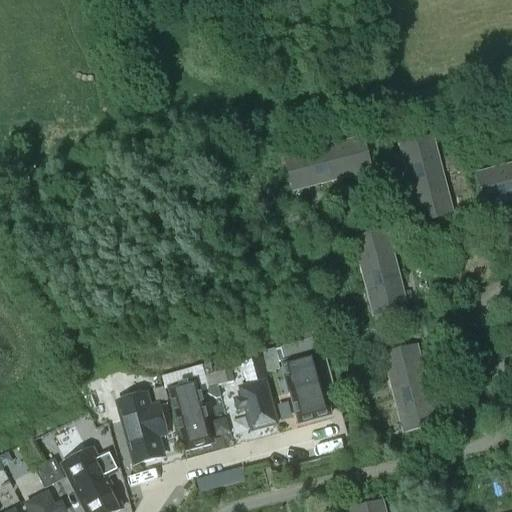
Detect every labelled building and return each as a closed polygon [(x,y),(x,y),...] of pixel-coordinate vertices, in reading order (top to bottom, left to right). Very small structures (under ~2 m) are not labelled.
[(399,147),(401,153),(419,225),(451,217),(431,139),(399,147)] [(284,160),(292,192),(370,172),(362,140),(284,160)] [(403,166),(401,155),(393,158),(395,168),(403,166)] [(484,208),(490,206),(511,200),(511,166),(476,176),(484,208)] [(355,185),(365,183),(363,174),(352,177),(355,185)] [(302,199),(312,196),(310,188),(300,191),(302,199)] [(494,215),(504,212),(502,204),(491,207),(494,215)] [(417,218),(414,208),(406,210),(409,220),(417,218)] [(405,310),(404,304),(385,232),(353,240),(373,318),(405,310)] [(399,249),(396,239),(388,241),(391,251),(399,249)] [(412,302),(410,292),(402,294),(404,304),(412,302)] [(280,350),(273,352),(275,359),(276,365),(316,354),(313,343),(312,341),(280,349),(280,350)] [(403,434),(435,426),(415,348),(383,356),(403,434)] [(273,351),(261,354),(261,356),(263,362),(267,374),(278,371),(276,365),(275,359),(273,352),(273,351)] [(222,366),(214,368),(216,375),(223,373),(241,368),(240,365),(247,363),(245,355),(221,361),(222,366)] [(428,365),(426,355),(418,357),(420,367),(428,365)] [(247,363),(240,365),(241,368),(245,385),(267,379),(262,362),(262,359),(247,363)] [(321,416),(304,360),(280,368),(297,424),(321,416)] [(203,378),(206,390),(227,385),(223,373),(216,375),(213,375),(203,378)] [(73,390),(79,403),(114,388),(109,375),(73,390)] [(275,426),(263,381),(238,388),(250,432),(275,426)] [(163,389),(157,391),(152,392),(155,404),(167,401),(163,389)] [(186,389),(167,394),(181,450),(200,445),(186,389)] [(148,393),(114,402),(131,469),(166,460),(148,393)] [(442,418),(439,408),(431,410),(434,420),(442,418)] [(59,463),(82,511),(119,511),(120,511),(89,448),(59,463)] [(64,479),(54,460),(43,466),(34,470),(44,489),(64,479)] [(56,511),(48,495),(23,508),(24,511),(56,511)]
